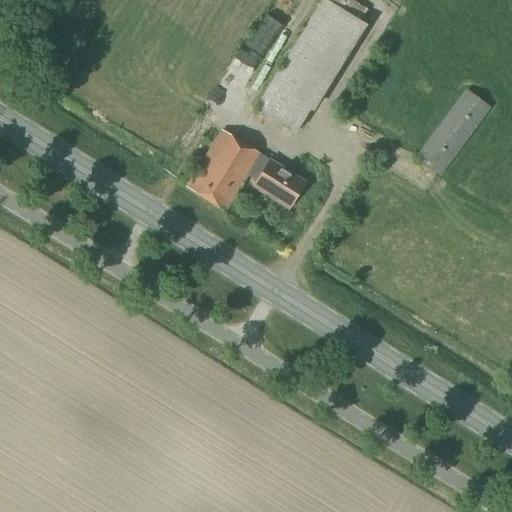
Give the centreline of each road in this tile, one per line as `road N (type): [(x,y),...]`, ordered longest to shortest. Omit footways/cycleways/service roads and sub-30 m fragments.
road 1 (primary): [(511,445),(0,124)]
road 2 (unclassified): [(475,511),(0,217)]
